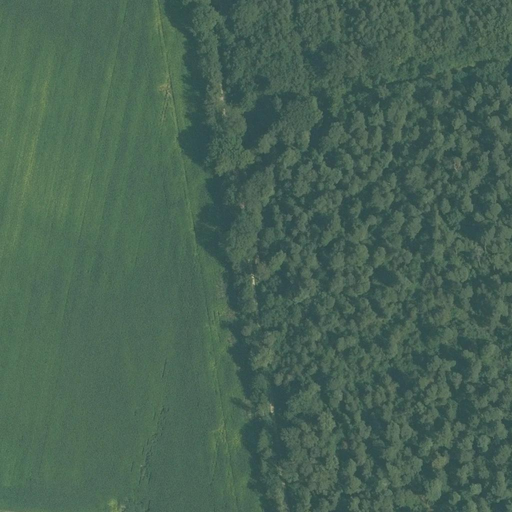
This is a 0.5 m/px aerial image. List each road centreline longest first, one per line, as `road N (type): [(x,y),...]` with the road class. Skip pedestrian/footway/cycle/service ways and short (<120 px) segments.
road 1 (track): [(288,511),(205,0)]
road 2 (track): [(511,60),(224,118)]
